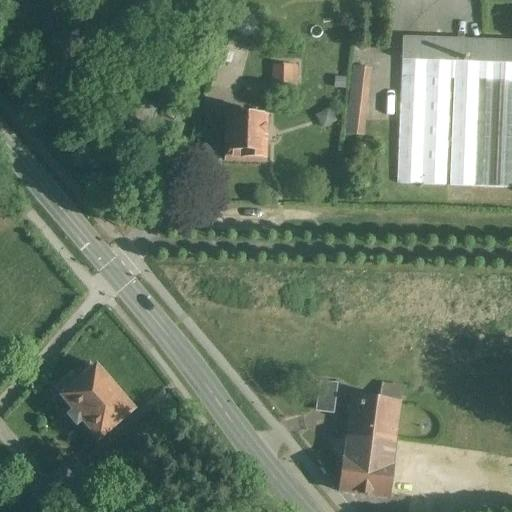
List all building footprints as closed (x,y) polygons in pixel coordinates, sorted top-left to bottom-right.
[(511,43),(403,39),(402,62),(511,66),(511,43)] [(511,66),(402,62),(398,184),(447,186),(452,82),(455,82),(451,186),(476,187),(480,83),(493,83),(489,188),(511,188),(511,66)] [(367,71),(354,69),(346,133),(359,135),(367,71)] [(290,84),(290,73),(278,73),(278,84),(290,84)] [(139,96),(127,133),(150,141),(163,104),(139,96)] [(266,119),(229,118),(228,161),(265,162),(266,137),(269,136),(269,131),(266,129),(266,119)] [(136,412),(98,369),(94,373),(92,370),(82,378),(86,383),(66,398),(103,438),(128,415),(131,417),(136,412)] [(336,384),(318,382),(315,409),(333,411),(336,384)] [(400,404),(354,398),(341,492),(388,498),(400,404)]
